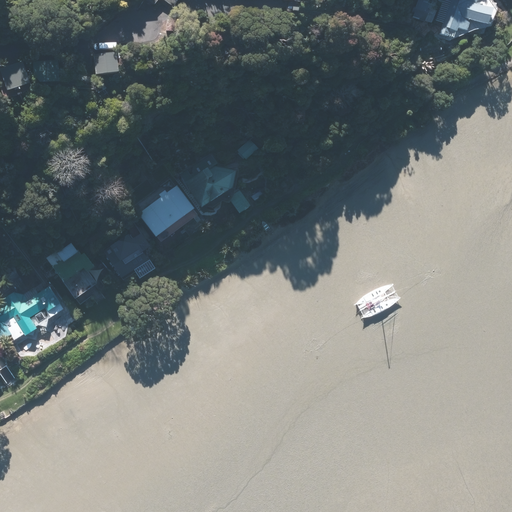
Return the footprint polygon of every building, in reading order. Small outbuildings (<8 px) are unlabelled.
[(427,0),(417,0),(414,9),(433,15),(437,3),(427,0)] [(451,0),(441,33),(450,36),(453,28),(459,30),(460,26),(469,29),(473,19),(491,25),(497,8),(478,2),(478,0),(451,0)] [(180,19),(166,19),(167,31),(181,31),(180,19)] [(95,55),(99,74),(122,70),(118,50),(95,55)] [(61,60),(37,62),(38,83),(63,82),(61,60)] [(2,70),(9,90),(36,82),(28,61),(2,70)] [(239,151),(248,159),(260,148),(251,139),(239,151)] [(176,168),(204,208),(233,188),(237,169),(216,164),(204,148),(176,168)] [(141,212),(162,242),(197,216),(193,211),(196,208),(179,185),(141,212)] [(243,188),(230,197),(241,213),(254,204),(243,188)] [(106,251),(122,277),(151,260),(146,251),(154,247),(145,232),(137,237),(135,233),(106,251)] [(50,256),(68,281),(88,267),(91,271),(99,265),(88,251),(85,254),(76,242),(60,253),(57,250),(50,256)] [(66,308),(52,285),(30,299),(27,294),(16,292),(0,302),(0,335),(3,340),(13,334),(16,340),(39,327),(38,325),(66,308)]
